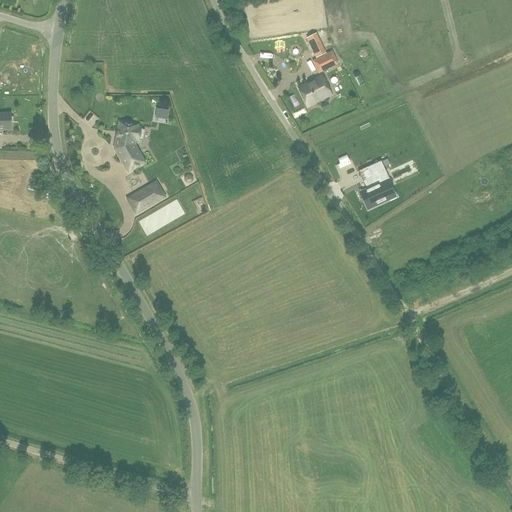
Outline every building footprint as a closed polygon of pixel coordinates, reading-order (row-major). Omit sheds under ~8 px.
[(319,73),(338,63),(332,52),(313,61),(319,73)] [(308,107),(331,95),(322,76),(298,88),(308,107)] [(0,128),(11,128),(11,112),(0,112),(0,128)] [(134,139),(144,140),(145,130),(136,128),(137,125),(124,123),(122,122),(118,130),(115,149),(128,172),(143,163),(134,146),(133,144),(134,139)] [(387,188),(380,173),(384,171),(380,162),(367,168),(371,177),(364,180),(368,189),(365,191),(368,197),(362,199),(367,210),(389,200),(384,189),(387,188)] [(164,197),(155,183),(128,200),(136,213),(164,197)] [(196,196),(198,209),(207,208),(204,195),(196,196)]
